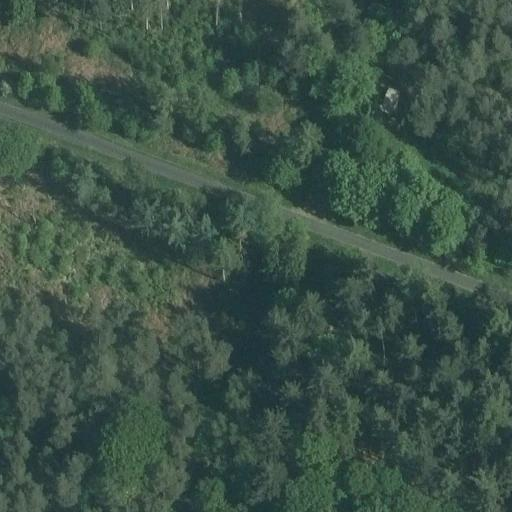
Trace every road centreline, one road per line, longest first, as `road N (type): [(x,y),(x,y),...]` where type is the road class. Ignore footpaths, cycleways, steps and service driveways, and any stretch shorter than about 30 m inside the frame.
road 1 (track): [(307,226),(0,111)]
road 2 (track): [(200,511),(251,389),(378,253)]
road 3 (track): [(397,0),(307,226)]
road 4 (track): [(511,303),(378,253)]
